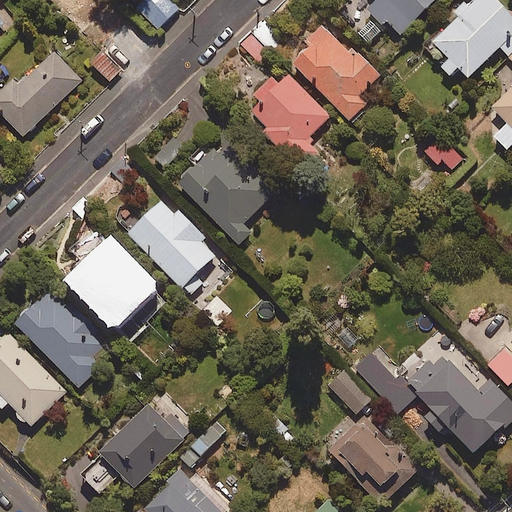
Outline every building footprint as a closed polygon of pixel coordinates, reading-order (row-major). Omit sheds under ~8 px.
[(64,15),(80,31),(91,20),(86,16),(101,0),(55,0),(67,12),(64,15)] [(179,10),(168,0),(148,0),(139,10),(160,31),(179,10)] [(437,0),(374,0),(378,3),(369,12),(383,25),(386,22),(402,37),(437,0)] [(502,50),(511,59),(511,58),(511,18),(494,0),(481,0),(427,53),(452,79),(460,71),(469,81),(502,50)] [(366,16),(352,3),(341,15),(355,28),(366,16)] [(262,21),(240,44),(259,63),(282,40),(262,21)] [(312,49),(295,65),(350,122),(367,106),(359,98),(381,77),(357,52),(352,57),(323,28),(307,43),(312,49)] [(82,82),(55,54),(19,90),(14,85),(0,98),(0,113),(24,138),(82,82)] [(511,58),(511,59),(510,60),(511,62),(511,79),(511,81),(511,82),(511,92),(494,110),(509,126),(496,138),(508,151),(511,147),(511,58)] [(281,87),(273,79),(256,97),(264,105),(254,116),(270,132),(265,136),(300,172),(321,151),(309,140),(331,118),(290,78),(281,87)] [(439,139),(425,157),(439,168),(443,162),(456,172),(465,160),(439,139)] [(276,192),(224,142),(199,169),(181,187),(241,246),(254,234),(245,225),(276,192)] [(220,253),(165,200),(129,237),(191,297),(204,284),(197,277),(220,253)] [(69,275),(132,341),(147,326),(142,321),(161,303),(103,243),(69,275)] [(102,331),(74,303),(68,309),(52,292),(17,327),(80,390),(100,369),(91,361),(106,346),(96,337),(102,331)] [(350,323),(337,338),(352,352),(366,337),(350,323)] [(67,393),(8,335),(0,342),(0,408),(3,412),(8,407),(31,429),(67,393)] [(511,385),(511,357),(505,350),(488,366),(509,388),(511,385)] [(448,427),(475,456),(504,428),(508,432),(511,427),(511,402),(496,386),(483,398),(440,353),(408,384),(435,413),(427,421),(440,434),(448,427)] [(418,398),(382,359),(362,377),(398,416),(418,398)] [(251,385),(240,373),(220,392),(231,404),(251,385)] [(349,377),(334,391),(357,416),(373,402),(349,377)] [(185,441),(150,406),(101,456),(137,490),(185,441)] [(391,445),(367,419),(330,452),(382,508),(418,475),(391,445)] [(225,433),(216,424),(183,462),(193,470),(225,433)] [(227,511),(232,507),(185,467),(145,511),(227,511)] [(338,511),(329,503),(319,511),(338,511)]
